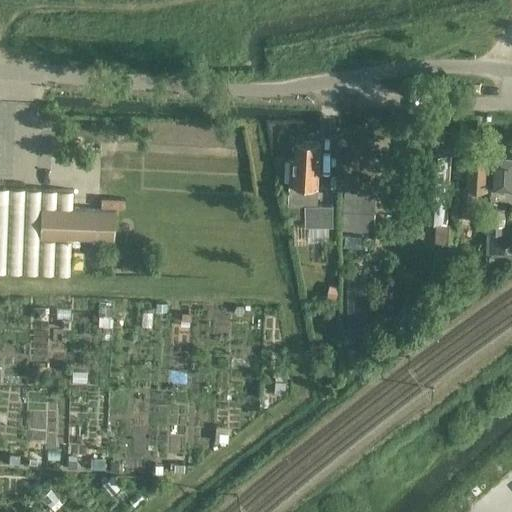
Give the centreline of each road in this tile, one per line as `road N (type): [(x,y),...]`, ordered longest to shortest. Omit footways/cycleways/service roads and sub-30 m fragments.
road 1 (residential): [(350,78),(267,93),(0,74)]
road 2 (residential): [(350,78),(403,102),(511,103)]
road 3 (residential): [(497,69),(414,68),(350,78)]
